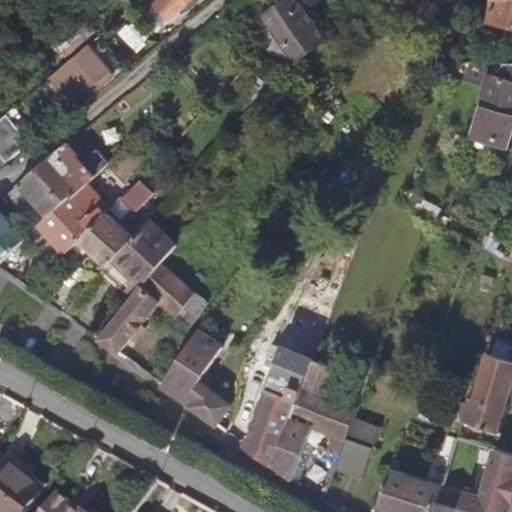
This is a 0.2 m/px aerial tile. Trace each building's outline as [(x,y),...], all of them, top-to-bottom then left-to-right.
[(171,20),(191,2),(192,0),(162,0),(157,6),(171,20)] [(296,0),(288,0),(264,16),(273,29),(262,37),(276,58),(287,51),(295,62),(325,42),(296,0)] [(511,0),(496,0),(492,23),(511,26),(511,0)] [(171,20),(179,30),(201,12),(191,2),(171,20)] [(158,34),(171,20),(157,6),(144,20),(158,34)] [(89,47),(49,81),(62,95),(74,85),(82,94),(91,85),(97,90),(114,76),(89,47)] [(278,78),(260,58),(253,65),(271,86),(278,78)] [(511,64),(493,65),(491,70),(471,64),(469,69),(466,81),(484,87),(488,75),(490,76),(511,82),(511,64)] [(511,82),(490,76),(482,105),(486,106),(511,114),(511,82)] [(511,114),(486,106),(476,136),(480,137),(477,147),(490,152),(493,144),(507,148),(511,134),(511,114)] [(0,131),(0,152),(2,155),(12,146),(0,131)] [(9,195),(38,228),(41,226),(44,222),(87,182),(66,157),(74,150),(69,143),(9,195)] [(87,182),(109,162),(98,149),(84,160),(74,150),(66,157),(87,182)] [(126,193),(138,181),(133,176),(120,188),(126,193)] [(140,179),(138,181),(126,193),(121,198),(135,211),(153,193),(140,179)] [(110,209),(87,182),(44,222),(41,226),(67,253),(75,245),(80,240),(107,213),(110,209)] [(8,207),(3,200),(0,202),(0,264),(22,244),(27,239),(2,211),(8,207)] [(134,238),(107,213),(80,240),(88,248),(108,266),(134,238)] [(149,220),(134,238),(108,266),(103,273),(132,299),(162,262),(176,245),(149,220)] [(88,248),(80,240),(75,245),(83,253),(88,248)] [(132,299),(100,338),(121,354),(152,318),(158,323),(169,311),(191,331),(209,303),(198,295),(162,262),(132,299)] [(224,348),(199,332),(164,385),(218,424),(232,405),(201,382),(224,348)] [(470,397),(467,408),(463,421),(500,433),(511,395),(511,360),(489,354),(476,399),(470,397)] [(309,373),(273,465),(294,481),(309,441),(298,437),(303,424),(313,428),(334,436),(329,448),(342,453),(355,419),(358,409),(327,397),(338,368),(315,359),(309,373)] [(278,361),(246,445),(273,465),(309,373),(278,361)] [(336,469),(353,475),(372,425),(355,419),(342,453),(336,469)] [(298,437),(309,441),(313,428),(303,424),(298,437)] [(372,425),(353,475),(363,478),(381,428),(372,425)] [(500,449),(511,452),(511,441),(503,439),(500,449)] [(511,452),(500,449),(498,448),(489,499),(468,493),(463,510),(471,511),(511,511),(511,507),(511,508),(511,504),(511,452)] [(380,511),(436,511),(439,503),(454,454),(439,449),(434,465),(440,467),(436,482),(395,469),(379,511),(380,511)] [(3,458),(0,461),(0,511),(27,511),(44,490),(3,458)] [(72,504),(57,492),(41,511),(86,511),(82,508),(79,511),(76,511),(70,507),(72,504)] [(436,511),(462,511),(463,510),(439,503),(436,511)]
